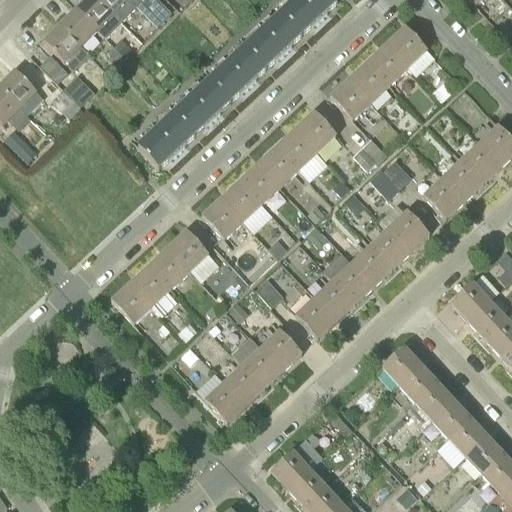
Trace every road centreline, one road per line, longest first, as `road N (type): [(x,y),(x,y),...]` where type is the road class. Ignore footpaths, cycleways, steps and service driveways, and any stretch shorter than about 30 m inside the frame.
road 1 (residential): [(0,371),(10,349),(383,0)]
road 2 (residential): [(228,473),(408,312)]
road 3 (residential): [(511,419),(408,312)]
road 4 (residential): [(408,312),(511,211)]
road 5 (residential): [(419,0),(511,99)]
